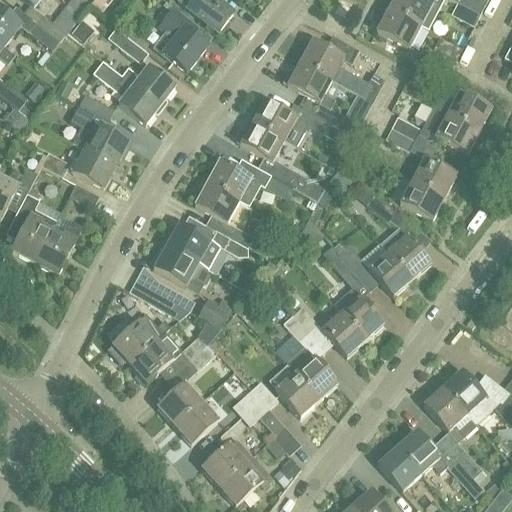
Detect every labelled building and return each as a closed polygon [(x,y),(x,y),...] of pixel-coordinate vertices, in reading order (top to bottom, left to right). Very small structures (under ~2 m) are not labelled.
[(41,0),(18,0),(32,11),(41,0)] [(88,0),(72,0),(67,8),(81,19),(88,10),(84,6),(88,0)] [(181,0),(178,5),(187,12),(218,36),(233,17),(213,1),(213,0),(181,0)] [(395,0),(388,13),(421,31),(427,34),(445,1),(442,0),(417,0),(418,1),(416,0),(395,0)] [(456,7),(479,19),(489,0),(442,0),(445,1),(456,7)] [(479,19),(456,7),(451,19),(473,31),(479,19)] [(81,19),(67,8),(52,26),(44,19),(37,28),(59,46),(81,19)] [(0,15),(0,50),(2,52),(19,30),(28,37),(52,55),(59,46),(37,28),(15,11),(7,21),(0,15)] [(186,77),(207,50),(186,34),(192,27),(173,12),(159,31),(175,43),(162,59),(186,77)] [(421,31),(388,13),(376,36),(409,54),(421,31)] [(114,45),(113,47),(139,68),(147,59),(120,38),(115,34),(109,41),(114,45)] [(452,71),(463,51),(439,40),(433,52),(439,55),(431,71),(452,71)] [(331,41),(325,53),(343,63),(351,68),(357,55),(331,41)] [(343,63),(325,53),(310,46),(298,68),(331,86),(331,85),(360,101),(371,107),(383,84),(372,78),(367,87),(338,71),(343,63)] [(511,46),(503,63),(511,67),(511,46)] [(0,54),(2,52),(0,50),(0,100),(18,114),(19,113),(27,121),(34,113),(25,105),(26,103),(11,90),(9,92),(0,85),(0,54)] [(331,86),(298,68),(286,91),(319,108),(329,114),(335,104),(324,98),(331,86)] [(126,71),(120,80),(159,110),(174,91),(147,71),(139,82),(126,71)] [(159,110),(120,80),(113,88),(126,98),(118,108),(145,129),(159,110)] [(424,107),(430,96),(407,83),(401,95),(424,107)] [(77,109),(94,118),(108,126),(114,114),(84,97),(77,109)] [(438,103),(432,113),(478,137),(490,114),(457,97),(451,109),(438,103)] [(257,118),(252,127),(284,145),(291,132),(302,138),(307,129),(310,132),(325,140),(324,142),(346,153),(353,141),(331,129),(316,121),(298,111),(294,108),(288,119),(264,105),(264,106),(261,104),(257,106),(253,113),(254,117),(257,118)] [(94,118),(77,109),(73,107),(66,121),(87,132),(94,118)] [(478,137),(432,113),(425,128),(427,129),(421,142),(436,149),(438,145),(467,159),(478,137)] [(359,130),(337,118),(331,129),(353,141),(359,130)] [(391,133),(415,145),(421,134),(397,121),(391,133)] [(284,145),(252,127),(246,137),(244,135),(240,137),(236,144),(237,148),(240,149),(239,150),(263,163),(257,173),(260,175),(260,176),(291,193),(292,192),(317,206),(329,186),(320,181),(316,188),(274,164),(284,145)] [(84,153),(115,168),(127,146),(96,130),(84,153)] [(353,141),(346,153),(358,160),(370,136),(359,130),(353,141)] [(415,145),(391,133),(385,144),(409,156),(415,145)] [(115,168),(84,153),(72,177),(104,192),(115,168)] [(69,168),(46,156),(39,170),(62,182),(69,168)] [(423,164),(412,186),(445,203),(456,181),(423,164)] [(257,173),(247,167),(241,178),(218,166),(206,188),(239,206),(251,184),(286,204),(291,193),(260,176),(260,175),(257,173)] [(0,182),(0,222),(22,180),(12,175),(7,186),(0,182)] [(445,203),(412,186),(400,209),(433,226),(445,203)] [(239,206),(206,188),(193,211),(210,220),(205,230),(246,253),(253,242),(226,229),(239,206)] [(98,201),(75,189),(69,200),(92,212),(98,201)] [(35,267),(51,235),(40,229),(45,219),(34,213),(38,204),(25,198),(8,232),(20,238),(12,256),(35,267)] [(388,257),(413,285),(431,269),(409,244),(417,233),(374,199),(366,209),(405,241),(402,244),(395,236),(380,249),(387,257),(388,257)] [(51,235),(35,267),(58,279),(82,231),(70,225),(62,240),(51,235)] [(313,226),(303,234),(311,245),(321,237),(313,226)] [(246,253),(205,230),(199,241),(177,230),(172,230),(167,239),(170,243),(165,252),(197,270),(198,269),(207,274),(214,260),(205,255),(209,247),(241,264),(246,253)] [(388,257),(387,257),(369,273),(348,250),(348,251),(345,248),(336,255),(339,259),(340,258),(356,277),(355,278),(370,295),(379,287),(393,302),(413,285),(388,257)] [(339,259),(336,255),(331,250),(322,258),(346,287),(355,278),(356,277),(340,258),(339,259)] [(197,270),(165,252),(160,261),(155,261),(151,269),(153,273),(153,274),(185,292),(197,270)] [(153,297),(175,309),(181,299),(159,287),(153,297)] [(341,318),(366,345),(385,328),(352,292),(333,309),(341,317),(341,318)] [(175,309),(153,297),(148,307),(170,319),(175,309)] [(221,333),(229,318),(207,306),(199,321),(221,333)] [(366,345),(341,318),(322,335),(302,311),(292,320),(324,355),(333,347),(347,363),(366,345)] [(324,355),(292,320),(282,328),(306,355),(287,372),(294,379),(319,406),(338,389),(315,364),(324,355)] [(128,370),(156,345),(139,326),(111,351),(128,370)] [(188,366),(207,349),(199,340),(180,357),(188,366)] [(173,364),(156,345),(128,370),(145,389),(173,364)] [(207,349),(188,366),(197,376),(215,359),(207,349)] [(485,381),(476,393),(461,376),(442,393),(466,420),(474,429),(485,418),(494,410),(500,405),(511,418),(511,398),(486,379),(485,381)] [(319,406),(294,379),(275,396),(300,424),(319,406)] [(251,396),(259,405),(268,414),(277,406),(260,387),(251,396)] [(174,431),(201,407),(185,388),(157,413),(174,431)] [(466,420),(442,393),(423,410),(447,437),(439,444),(473,482),(482,474),(458,448),(465,441),(455,430),(466,420)] [(259,405),(251,396),(232,413),(240,422),(259,405)] [(268,414),(259,405),(240,422),(249,432),(259,423),(268,414)] [(201,407),(174,431),(191,451),(219,426),(201,407)] [(268,414),(259,423),(276,441),(285,433),(268,414)] [(416,436),(397,452),(421,480),(433,470),(441,478),(447,473),(463,491),(473,482),(439,444),(430,452),(416,436)] [(218,492),(246,468),(229,449),(202,474),(218,492)] [(421,480),(397,452),(378,469),(402,497),(421,480)] [(246,468),(218,492),(236,511),(260,489),(263,493),(271,486),(271,485),(272,484),(271,483),(262,473),(256,479),(246,468)] [(386,511),(371,493),(351,511),(386,511)]
